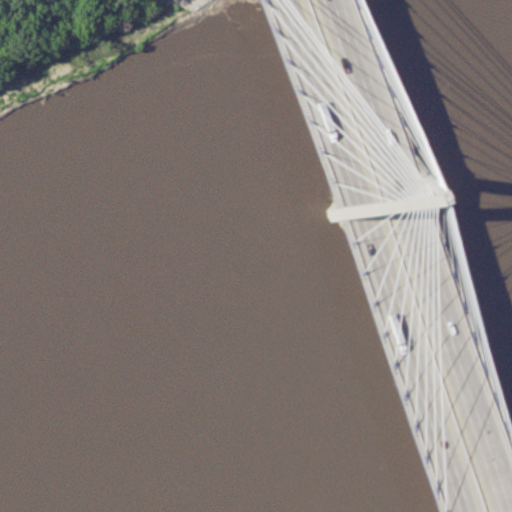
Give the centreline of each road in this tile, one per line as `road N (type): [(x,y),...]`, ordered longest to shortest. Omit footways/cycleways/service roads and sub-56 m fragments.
road 1 (motorway): [(264,0),(450,511)]
road 2 (motorway): [(492,511),(311,0)]
